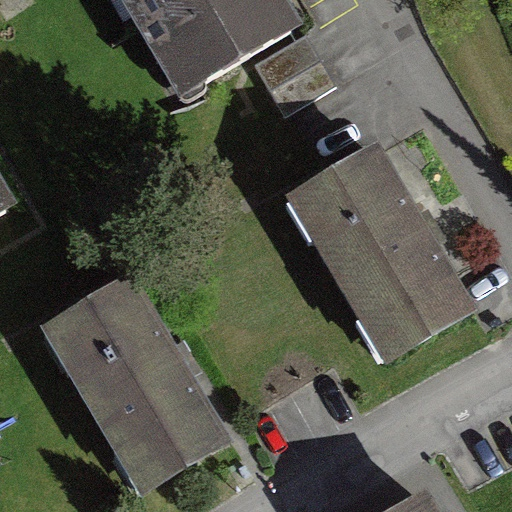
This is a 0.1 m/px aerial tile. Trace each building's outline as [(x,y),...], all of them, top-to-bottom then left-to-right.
[(145,0),(151,10),(145,14),(144,21),(160,50),(166,53),(175,50),(198,89),(291,34),(270,0),(145,0)] [(285,118),(336,88),(306,37),(255,67),(285,118)] [(430,247),(374,158),(302,200),(325,238),(320,241),(368,321),(372,318),(395,357),(466,314),(427,248),(430,247)] [(185,378),(129,289),(57,332),(79,370),(75,372),(122,452),(127,449),(149,488),(221,445),(182,380),(185,378)] [(427,511),(422,503),(407,511),(427,511)]
